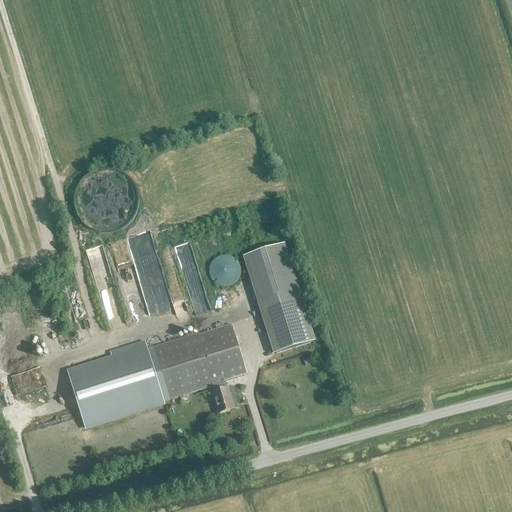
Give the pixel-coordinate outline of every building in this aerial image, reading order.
[(97,208),(98,214),(127,211),(126,195),(87,199),(88,209),(97,208)] [(285,244),(260,251),(242,257),(273,355),(315,341),(285,244)] [(227,257),(225,256),(223,257),(222,257),(221,257),(219,258),(217,259),(215,260),(214,261),(213,261),(212,263),(211,264),(210,265),(210,266),(209,267),(209,269),(209,270),(209,271),(209,272),(209,273),(209,274),(209,275),(209,276),(209,277),(210,278),(210,280),(211,281),(212,282),(213,283),(214,285),(216,286),(218,287),(219,287),(220,288),(221,288),(222,288),(223,288),(224,288),(226,288),(227,288),(228,288),(229,288),(231,287),(232,287),(233,286),(235,285),(236,283),(237,282),(238,281),(239,280),(239,279),(240,278),(240,276),(240,275),(240,274),(240,273),(240,272),(240,270),(240,269),(240,267),(239,266),(238,264),(238,263),(237,263),(236,262),(236,261),(235,260),(234,259),(232,258),(231,258),(228,257),(227,257)] [(73,278),(85,335),(95,333),(83,276),(73,278)] [(112,359),(68,373),(85,428),(164,404),(163,401),(212,386),(214,392),(212,393),(218,415),(235,410),(228,388),(226,389),(224,381),(246,374),(231,325),(199,335),(198,334),(147,350),(145,342),(110,353),(112,359)] [(32,358),(15,362),(17,368),(33,364),(32,358)] [(73,426),(68,411),(36,421),(40,436),(73,426)]
